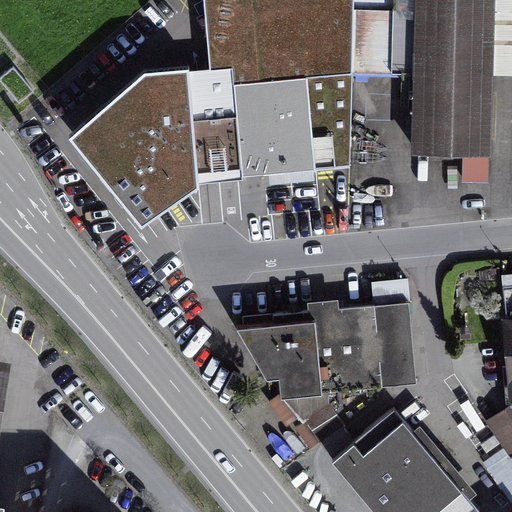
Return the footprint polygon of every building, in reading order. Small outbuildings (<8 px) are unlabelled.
[(351,0),(199,0),(207,73),(229,70),(240,168),(351,161),(351,0)] [(490,150),(491,0),(356,0),(356,66),(417,67),(416,149),(490,150)] [(207,184),(195,54),(146,55),(70,123),(145,222),(207,184)] [(16,63),(0,73),(17,100),(33,89),(16,63)] [(511,271),(500,272),(511,397),(511,396),(511,271)] [(309,281),(310,291),(342,289),(342,280),(309,281)] [(242,314),(243,320),(232,321),(265,372),(277,371),(279,389),(415,378),(409,298),(338,303),(337,295),(307,298),(308,308),(242,314)] [(511,402),(489,418),(511,451),(511,402)] [(470,511),(477,506),(393,404),(333,453),(380,511),(470,511)] [(511,460),(507,454),(489,466),(511,498),(511,460)]
